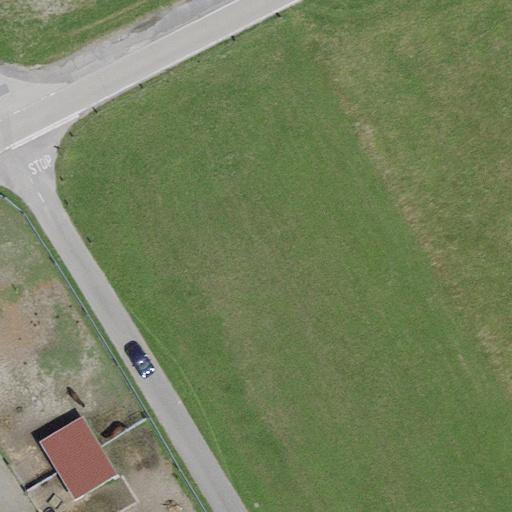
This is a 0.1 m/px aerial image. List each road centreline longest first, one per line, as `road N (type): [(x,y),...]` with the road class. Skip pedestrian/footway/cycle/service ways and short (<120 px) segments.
road 1 (unclassified): [(221,511),(0,136)]
road 2 (unclassified): [(269,0),(0,136)]
